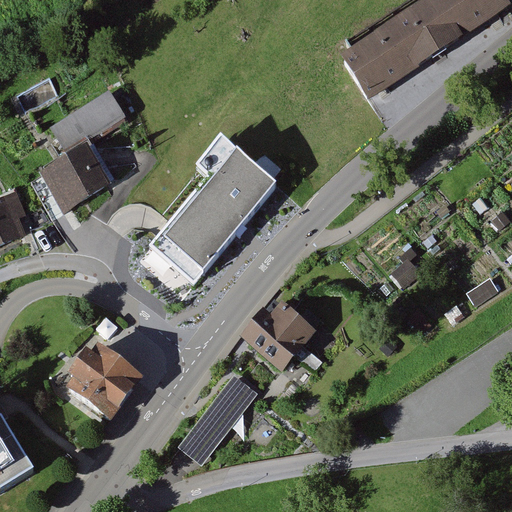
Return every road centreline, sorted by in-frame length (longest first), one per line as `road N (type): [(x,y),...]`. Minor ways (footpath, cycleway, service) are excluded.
road 1 (tertiary): [(511,50),(343,186),(190,356)]
road 2 (residential): [(108,482),(143,498),(252,475),(511,442)]
road 3 (residential): [(190,356),(91,268),(42,262),(0,276)]
road 4 (tertiary): [(190,356),(108,482)]
